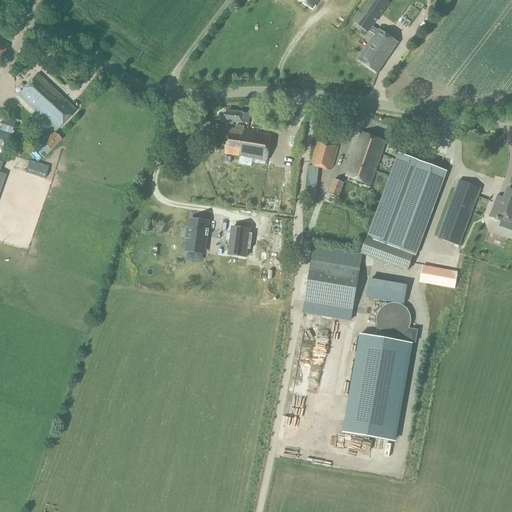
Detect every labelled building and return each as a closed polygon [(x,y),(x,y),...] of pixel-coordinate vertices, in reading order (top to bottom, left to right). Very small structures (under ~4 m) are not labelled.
[(258,0),(276,9),(280,0),(258,0)] [(370,0),(355,23),(368,32),(389,0),(370,0)] [(377,73),(398,43),(379,30),(366,49),(365,48),(360,55),(361,56),(358,60),(377,73)] [(17,95),(56,130),(75,110),(37,75),(17,95)] [(249,123),(249,115),(243,114),(243,113),(226,111),(226,122),(242,123),(242,122),(249,123)] [(11,134),(15,123),(4,119),(0,130),(11,134)] [(235,129),(228,128),(224,156),(239,158),(239,156),(267,160),(270,135),(244,131),(244,127),(235,126),(235,129)] [(449,148),(454,132),(443,128),(437,144),(449,148)] [(0,155),(4,156),(10,136),(0,132),(0,155)] [(48,148),(59,136),(55,132),(44,144),(43,144),(48,148)] [(169,132),(162,134),(166,146),(173,143),(169,132)] [(369,185),(386,143),(363,133),(345,175),(369,185)] [(330,171),(337,148),(318,142),(311,166),(330,171)] [(380,165),(391,169),(395,156),(385,152),(380,165)] [(407,271),(418,265),(413,256),(445,171),(399,154),(362,254),(407,271)] [(11,166),(20,168),(22,160),(13,157),(11,166)] [(29,161),(26,172),(44,179),(45,178),(48,168),(45,166),(29,161)] [(270,165),(268,182),(294,186),(297,169),(270,165)] [(339,197),(344,183),(334,180),(329,194),(339,197)] [(298,189),(306,189),(306,181),(297,182),(298,189)] [(459,246),(481,189),(460,181),(439,238),(459,246)] [(308,191),(316,194),(318,185),(311,182),(308,191)] [(511,189),(508,188),(503,202),(497,200),(491,216),(502,221),(499,229),(511,233),(511,231),(511,189)] [(281,214),(280,194),(257,195),(257,199),(242,200),(242,201),(234,201),(235,217),(281,214)] [(260,218),(259,248),(277,248),(278,219),(260,218)] [(191,219),(186,250),(204,253),(209,222),(191,219)] [(234,226),(230,253),(246,255),(250,228),(234,226)] [(364,305),(368,281),(357,279),(362,254),(314,245),(303,302),(354,310),(355,303),(364,305)] [(452,288),(456,273),(425,270),(423,284),(452,288)] [(258,273),(196,275),(196,297),(259,294),(258,273)] [(405,297),(406,286),(378,285),(378,296),(405,297)] [(377,319),(377,320),(377,322),(377,323),(378,325),(378,326),(378,327),(379,329),(380,330),(381,331),(382,332),(383,333),(384,334),(385,335),(386,336),(388,336),(389,337),(391,337),(392,337),(393,337),(395,337),(396,337),(398,337),(399,337),(401,336),(402,335),(403,335),(404,334),(406,333),(407,332),(408,331),(408,329),(409,328),(410,327),(410,325),(410,323),(410,322),(410,320),(410,319),(410,317),(409,316),(409,314),(408,313),(407,311),(406,310),(405,309),(404,308),(403,307),(402,306),(400,305),(399,305),(397,304),(396,304),(394,304),(393,304),(391,304),(390,304),(388,305),(387,305),(386,306),(384,306),(383,307),(382,308),(381,309),(380,311),(379,312),(379,313),(378,314),(378,316),(377,317),(377,319)] [(316,327),(318,322),(311,319),(309,324),(316,327)] [(399,337),(399,339),(415,342),(417,329),(409,328),(408,329),(408,331),(407,332),(406,333),(404,334),(403,335),(402,335),(401,336),(399,337)] [(360,343),(343,437),(397,446),(412,352),(360,343)] [(313,348),(303,346),(299,363),(309,365),(313,348)]
